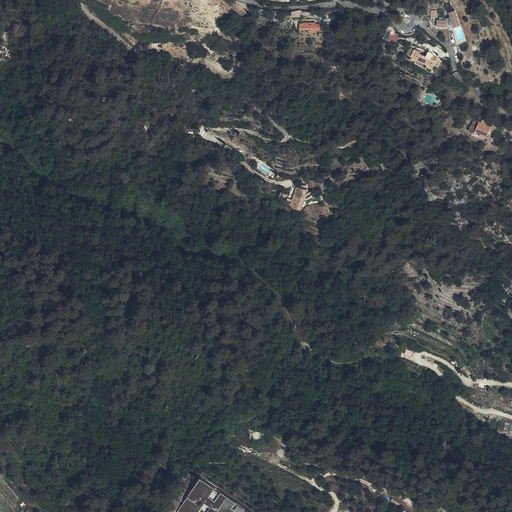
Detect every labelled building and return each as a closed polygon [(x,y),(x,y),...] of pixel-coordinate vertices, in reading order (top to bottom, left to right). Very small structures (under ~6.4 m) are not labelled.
[(454,27),(460,25),(455,10),(449,12),(450,17),(447,18),(442,18),(443,20),(437,20),(437,27),(448,27),(448,25),(453,24),(454,27)] [(320,30),(320,23),(316,23),(316,22),(299,22),(299,29),(310,28),(310,31),(316,31),(316,30),(320,30)] [(387,28),(385,36),(395,40),(396,39),(397,35),(394,33),(394,31),(387,28)] [(428,68),(434,70),(436,66),(438,67),(441,62),(440,61),(442,58),(437,55),(436,56),(431,54),(430,58),(420,53),(420,51),(414,49),(409,60),(427,68),(428,68)] [(486,135),(488,135),(491,126),(487,124),(481,122),(479,121),(475,130),(480,132),(486,135)] [(307,181),(309,187),(317,185),(315,179),(307,181)] [(290,203),(300,206),(302,202),(303,202),(304,200),(302,199),(306,189),(296,185),(290,203)] [(511,296),(507,291),(501,297),(505,301),(506,300),(510,303),(511,302),(511,296)] [(415,353),(417,347),(410,345),(408,350),(415,353)] [(257,511),(252,508),(248,511),(244,511),(235,505),(240,499),(226,488),(219,497),(213,493),(220,484),(206,473),(180,508),(185,511),(198,511),(208,499),(214,504),(208,511),(257,511)]
